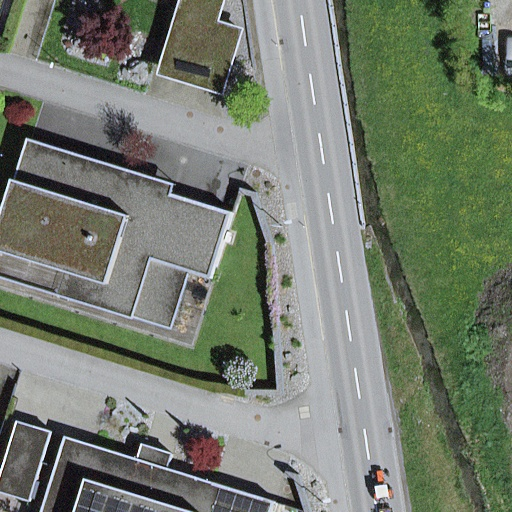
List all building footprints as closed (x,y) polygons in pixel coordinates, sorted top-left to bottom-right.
[(186,0),(183,15),(217,25),(224,0),(186,0)] [(217,25),(183,15),(165,74),(224,91),(242,33),(217,25)] [(147,175),(31,140),(0,240),(0,250),(35,262),(31,274),(73,287),(69,299),(175,331),(193,273),(214,280),(234,213),(175,195),(172,194),(171,199),(142,190),(147,175)] [(172,194),(175,195),(178,185),(147,175),(142,190),(171,199),(172,194)] [(0,277),(69,299),(73,287),(31,274),(35,262),(0,250),(0,277)] [(54,433),(20,423),(0,488),(0,492),(32,502),(54,433)] [(141,460),(68,438),(47,506),(66,511),(275,511),(279,503),(169,469),(141,460)] [(174,455),(145,446),(141,460),(169,469),(174,455)]
